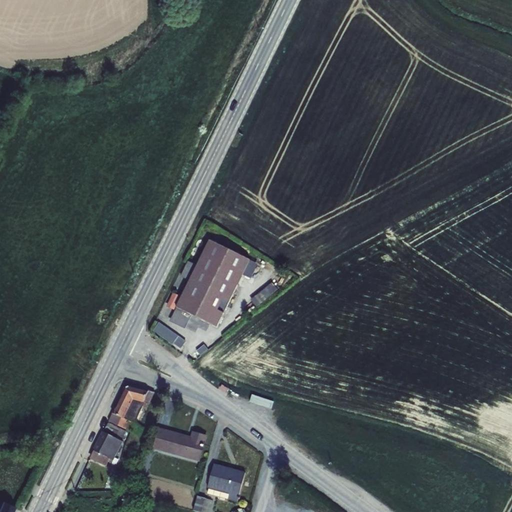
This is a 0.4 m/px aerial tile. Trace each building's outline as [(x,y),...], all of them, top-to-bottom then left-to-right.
[(173,293),(167,306),(175,310),(170,321),(185,328),(191,316),(216,328),(250,261),(209,241),(196,267),(188,263),(181,277),(190,281),(181,297),(173,293)] [(272,283),(251,300),(258,308),(278,291),(272,283)] [(159,322),(153,331),(161,336),(167,327),(159,322)] [(167,331),(161,339),(172,346),(178,339),(167,331)] [(182,336),(174,346),(180,351),(188,340),(182,336)] [(112,414),(108,422),(131,432),(144,403),(149,405),(155,393),(151,392),(149,391),(130,386),(125,388),(112,414)] [(128,438),(131,432),(108,422),(105,429),(121,437),(121,435),(128,438)] [(159,428),(153,449),(200,462),(207,436),(192,432),(191,437),(159,428)] [(93,451),(90,458),(107,465),(108,463),(111,465),(113,461),(114,462),(123,442),(119,440),(102,432),(92,451),(93,451)] [(119,440),(123,442),(125,443),(128,438),(121,435),(119,440)] [(209,489),(207,494),(237,502),(245,473),(214,464),(207,489),(209,489)] [(123,481),(120,490),(133,493),(135,485),(123,481)] [(197,497),(193,511),(196,511),(208,511),(212,501),(197,497)] [(0,511),(13,511),(15,508),(2,502),(0,501),(0,511)]
